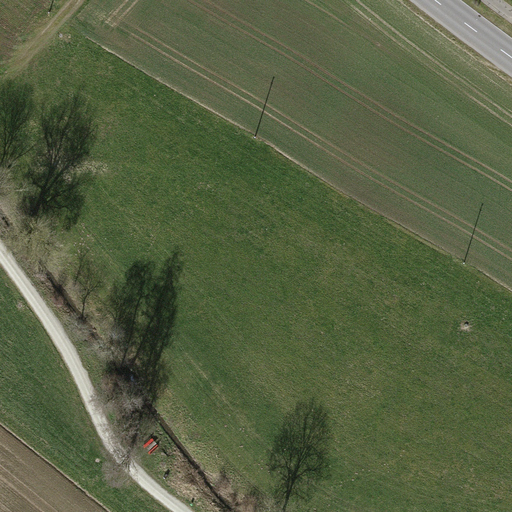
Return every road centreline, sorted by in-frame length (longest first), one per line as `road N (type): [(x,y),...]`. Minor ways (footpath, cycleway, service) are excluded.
road 1 (track): [(0,250),(28,284),(131,466),(184,511)]
road 2 (track): [(0,100),(89,0)]
